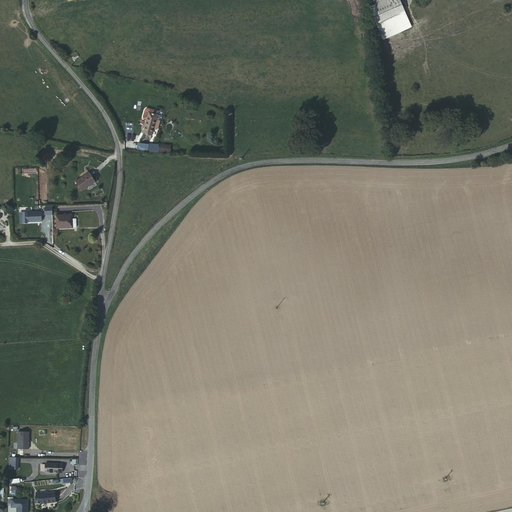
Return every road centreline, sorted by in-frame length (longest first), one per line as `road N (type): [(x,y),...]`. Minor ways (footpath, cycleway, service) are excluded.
road 1 (tertiary): [(97,328),(126,265),(174,209),(235,169),(277,158),(431,160),(511,142)]
road 2 (unclassified): [(23,0),(117,139),(97,328)]
road 3 (tertiary): [(86,494),(97,328)]
